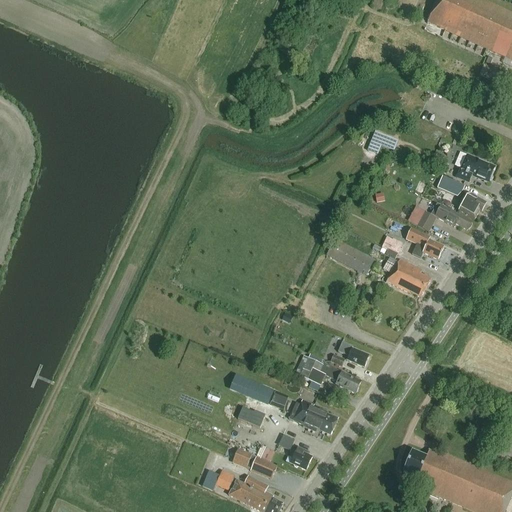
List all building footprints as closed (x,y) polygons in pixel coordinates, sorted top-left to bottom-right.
[(442,39),(445,32),(511,63),(511,13),(483,0),(437,0),(426,24),(427,24),(424,31),(442,39)] [(428,57),(421,70),(430,75),(437,62),(428,57)] [(373,132),(369,143),(379,147),(394,153),(398,142),(373,132)] [(460,169),(457,179),(468,184),(471,177),(488,183),(489,181),(491,181),(492,178),(491,176),(495,168),(475,160),(466,156),(462,154),(456,168),(460,169)] [(457,197),(467,187),(443,177),(437,189),(457,197)] [(482,213),(486,205),(475,198),(475,197),(471,195),(467,197),(459,212),(475,221),(480,212),(482,213)] [(437,205),(431,216),(433,218),(454,228),(456,225),(467,231),(468,230),(470,229),(472,226),(471,225),(472,223),(452,212),(437,205)] [(427,214),(419,228),(429,234),(436,219),(433,218),(431,216),(427,214)] [(444,248),(429,241),(430,239),(411,230),(406,240),(425,249),(423,254),(438,261),(444,248)] [(363,276),(366,277),(375,261),(334,240),(326,257),(363,276)] [(374,246),(372,250),(380,254),(385,256),(389,258),(395,261),(397,255),(387,250),(387,252),(382,249),(374,246)] [(389,258),(382,271),(391,275),(393,272),(399,263),(395,261),(389,258)] [(399,263),(393,272),(426,289),(432,280),(420,275),(422,271),(400,260),(399,263)] [(390,277),(387,283),(409,294),(409,293),(421,299),(426,289),(393,272),(391,275),(390,277)] [(364,369),(369,357),(352,350),(353,348),(342,343),(338,353),(349,357),(347,362),(364,369)] [(342,372),(341,373),(323,364),(324,363),(310,356),(308,360),(303,358),(295,375),(320,388),(325,378),(337,383),(335,386),(355,395),(361,382),(342,372)] [(334,356),(331,364),(343,368),(345,361),(334,356)] [(237,376),(231,389),(268,405),(274,392),(237,376)] [(210,393),(208,399),(218,403),(220,397),(210,393)] [(284,411),(288,398),(275,393),(271,406),(284,411)] [(316,420),(335,428),(338,420),(327,415),(327,414),(320,410),(319,409),(302,401),(300,406),(296,404),(295,407),(308,413),(307,415),(316,419),(316,420)] [(331,437),(335,428),(316,420),(316,419),(307,415),(308,413),(295,407),(289,420),(304,427),(303,428),(315,433),(317,431),(331,437)] [(243,408),(238,420),(260,429),(265,418),(254,413),(243,408)] [(285,450),(289,452),(294,442),(283,437),(278,446),(285,450)] [(306,455),(308,453),(298,448),(296,453),(294,452),(291,458),(293,459),(290,465),(306,472),(312,458),(306,455)] [(412,452),(403,473),(418,479),(415,485),(431,491),(430,494),(473,511),(505,511),(511,496),(511,482),(437,451),(436,453),(430,451),(427,458),(412,452)] [(238,452),(233,463),(247,469),(251,470),(251,471),(272,480),(277,468),(238,452)] [(108,458),(99,480),(122,489),(131,467),(108,458)] [(161,473),(149,504),(170,511),(214,511),(221,496),(161,473)] [(220,477),(216,485),(229,491),(233,483),(220,477)] [(234,484),(227,496),(258,511),(279,511),(283,505),(272,500),(274,497),(265,493),(268,488),(248,478),(244,485),(236,481),(234,484)] [(200,488),(211,492),(214,485),(203,481),(200,488)]
